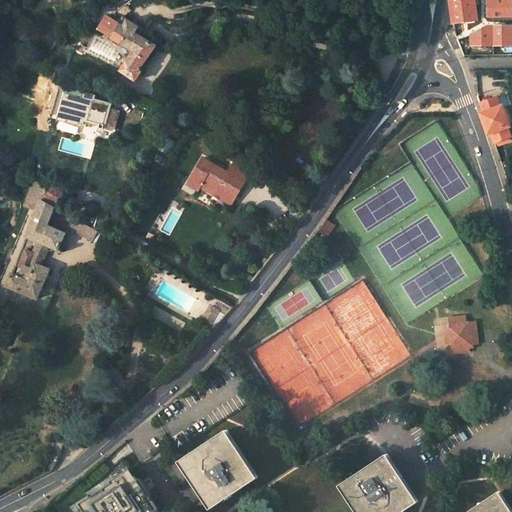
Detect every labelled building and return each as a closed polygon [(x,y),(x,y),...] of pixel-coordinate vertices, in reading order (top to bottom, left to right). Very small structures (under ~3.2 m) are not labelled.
[(450,0),(453,23),(478,20),(478,5),(481,5),(480,0),(450,0)] [(121,70),(136,80),(142,71),(140,70),(158,45),(141,34),(144,29),(139,26),(137,28),(128,22),(129,20),(124,17),(122,19),(111,12),(102,27),(135,51),(121,70)] [(87,117),(92,118),(92,121),(108,125),(107,128),(119,131),(123,112),(112,109),(113,106),(97,102),(98,98),(87,96),(85,104),(67,100),(63,122),(85,127),(87,117)] [(498,97),(480,103),(484,114),(490,131),(494,142),(511,136),(507,125),(508,125),(502,108),(501,108),(498,97)] [(220,198),(230,204),(248,173),(233,164),(228,172),(203,157),(187,183),(199,190),(203,183),(223,194),(220,198)] [(37,178),(26,206),(39,210),(43,200),(45,201),(49,186),(37,178)] [(55,184),(45,201),(56,207),(57,208),(67,191),(55,184)] [(8,285),(38,298),(50,269),(41,265),(50,246),(59,250),(66,233),(52,227),(48,225),(56,207),(45,201),(43,200),(39,210),(28,237),(40,241),(35,253),(27,250),(16,275),(13,273),(8,285)] [(100,209),(92,228),(104,232),(110,213),(100,209)] [(52,227),(66,233),(69,226),(55,220),(52,227)] [(477,345),(475,322),(467,323),(466,317),(449,319),(450,328),(451,344),(452,353),(470,352),(469,346),(477,345)] [(184,462),(212,504),(228,493),(230,496),(240,489),(238,486),(254,476),(226,434),(210,445),(208,442),(198,449),(200,451),(184,462)] [(345,486),(362,511),(399,511),(399,510),(414,500),(387,458),(371,468),(369,466),(359,473),(361,475),(345,486)] [(152,511),(157,509),(149,497),(138,481),(130,468),(118,476),(91,494),(78,503),(84,511),(152,511)] [(90,492),(91,494),(118,476),(116,474),(90,492)] [(143,478),(138,481),(149,497),(154,494),(143,478)] [(510,511),(499,495),(483,505),(482,503),(471,510),(472,511),(510,511)] [(77,511),(84,511),(78,503),(73,506),(77,511)]
